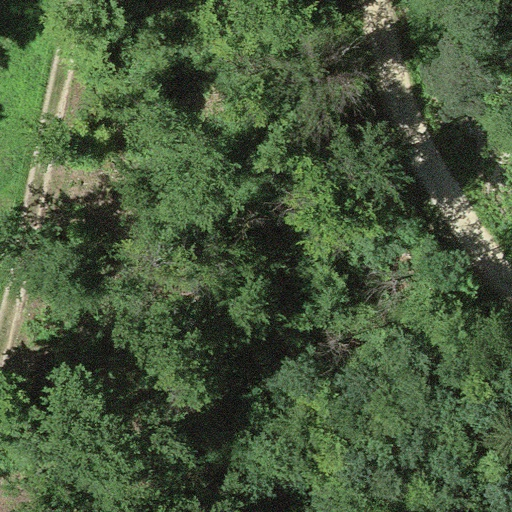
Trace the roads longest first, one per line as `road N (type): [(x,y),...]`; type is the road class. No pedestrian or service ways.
road 1 (track): [(0,352),(83,0)]
road 2 (track): [(511,273),(446,202),(359,0)]
